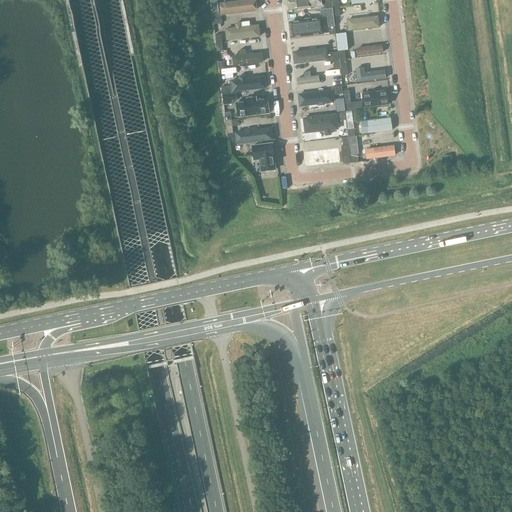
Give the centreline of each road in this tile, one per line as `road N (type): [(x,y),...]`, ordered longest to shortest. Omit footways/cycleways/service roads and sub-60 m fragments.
road 1 (motorway): [(78,0),(191,511)]
road 2 (motorway): [(216,511),(107,0)]
road 3 (residential): [(270,0),(292,179),(411,165),(391,0)]
road 4 (primary): [(299,270),(79,316)]
road 5 (primary): [(511,225),(299,270)]
road 6 (motorway): [(355,511),(310,300)]
road 7 (primary): [(310,300),(511,258)]
road 8 (unknown): [(389,511),(355,391),(363,316)]
road 9 (primary): [(41,359),(216,326)]
road 10 (motorway): [(299,347),(333,511)]
